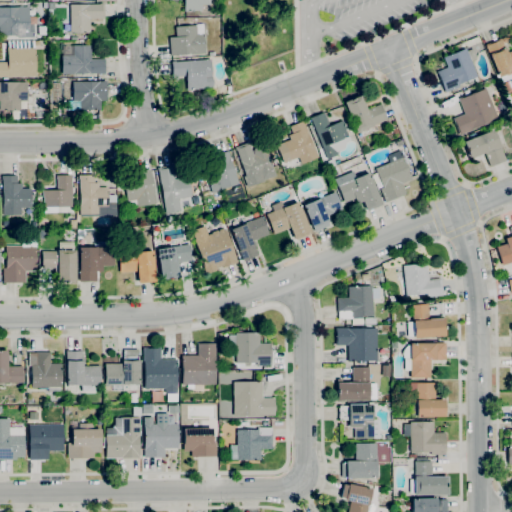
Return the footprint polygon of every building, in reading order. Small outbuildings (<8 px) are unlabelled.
[(191,11),(184,11),(184,0),(209,0),(209,5),(201,5),(201,10),(191,11)] [(90,33),(70,33),(69,4),(99,4),(99,3),(103,3),(103,6),(104,6),(104,16),(103,16),(103,19),(89,19),(90,33)] [(33,37),(17,37),(17,36),(0,36),(0,7),(28,7),(28,24),(33,24),(33,37)] [(170,55),(169,37),(176,37),(175,27),(196,25),(196,33),(203,33),(205,52),(170,55)] [(503,81),(501,76),(498,77),(490,58),(484,45),(500,38),(500,39),(504,37),(506,42),(503,43),(507,52),(511,50),(511,72),(510,74),(511,77),(503,81)] [(0,76),(0,62),(7,62),(6,41),(32,40),(32,47),(34,47),(35,76),(0,76)] [(104,74),(101,74),(102,74),(73,74),(61,74),(61,66),(61,55),(63,55),(63,46),(72,46),(72,45),(90,45),(90,58),(104,59),(104,74)] [(445,92),(436,71),(446,67),(442,57),(465,48),(466,51),(472,48),(476,58),(470,61),(476,76),(478,81),(475,82),(473,77),(471,78),(473,82),(468,84),(467,80),(458,84),(459,87),(445,92)] [(186,90),(185,76),(178,76),(178,81),(172,81),(171,61),(175,61),(175,62),(210,59),(212,77),(211,77),(212,88),(186,90)] [(79,110),(79,101),(72,101),(72,82),(102,81),(106,80),(106,94),(106,100),(100,101),(100,109),(79,110)] [(0,110),(0,82),(26,81),(27,101),(20,101),(20,110),(0,110)] [(511,91),(505,93),(501,84),(507,81),(511,91)] [(459,134),(452,118),(463,114),(457,98),(462,96),(485,88),(497,119),(485,123),(485,124),(481,125),(469,129),(469,131),(459,134)] [(356,133),(343,102),(360,95),(363,104),(365,103),(367,109),(380,104),(386,120),(372,125),(372,126),(356,133)] [(326,159),(311,120),(310,120),(309,118),(323,112),(329,125),(341,120),(349,140),(346,141),(343,149),(336,152),(337,155),(326,159)] [(298,157),(283,163),(275,145),(289,139),(288,135),(292,133),(289,126),(303,120),(305,124),(304,124),(317,157),(300,164),(298,157)] [(490,167),(484,153),(469,158),(463,142),(492,129),(495,137),(501,134),(505,142),(499,144),(505,160),(490,167)] [(397,147),(395,142),(401,139),(403,144),(397,147)] [(246,187),(243,176),(245,176),(236,151),(235,151),(234,147),(248,142),(252,154),(253,153),(252,150),(265,146),(268,154),(267,154),(275,176),(263,180),(263,181),(246,187)] [(385,202),(379,188),(382,187),(374,169),(389,162),(386,156),(400,150),(403,156),(402,157),(411,179),(401,183),(405,193),(385,202)] [(211,193),(204,172),(215,168),(211,156),(227,151),(228,154),(227,154),(238,183),(211,193)] [(327,168),(324,162),(332,159),(335,165),(327,168)] [(165,214),(158,172),(157,172),(157,168),(171,165),(173,179),(188,177),(191,196),(178,198),(180,211),(165,214)] [(136,207),(135,200),(126,201),(124,186),(133,185),(131,172),(149,169),(155,204),(136,207)] [(366,211),(362,201),(356,204),(354,198),(343,202),(337,186),(336,186),(333,179),(352,171),(355,178),(368,172),(381,204),(366,211)] [(2,215),(2,179),(1,179),(1,175),(16,175),(16,183),(21,183),(21,188),(30,188),(30,207),(20,208),(20,215),(2,215)] [(43,213),(43,207),(42,190),(56,190),(56,175),(71,175),(71,178),(71,207),(56,207),(56,213),(43,213)] [(79,216),(78,175),(93,175),(94,182),(98,182),(98,187),(107,187),(107,195),(115,195),(115,203),(116,203),(116,216),(79,216)] [(314,231),(312,227),(311,227),(302,205),(318,198),(334,191),(334,192),(337,191),(341,201),(339,202),(341,209),(325,216),(329,225),(314,231)] [(294,240),(289,228),(273,234),(265,214),(282,207),(297,201),(310,233),(294,240)] [(214,227),(208,222),(213,216),(220,221),(214,227)] [(243,261),(239,252),(229,229),(245,223),(244,223),(261,216),(268,234),(252,241),(254,245),(258,255),(243,261)] [(205,274),(201,263),(200,263),(198,256),(199,255),(194,241),(195,240),(191,230),(204,225),(207,235),(211,233),(211,232),(217,230),(217,231),(218,231),(218,229),(222,228),(223,229),(224,229),(233,253),(234,253),(237,262),(222,267),(221,265),(216,267),(217,269),(205,274)] [(511,261),(501,265),(495,247),(506,243),(504,238),(511,236),(509,227),(511,226),(511,261)] [(2,283),(2,267),(6,267),(5,246),(21,245),(21,238),(36,238),(36,248),(35,248),(35,271),(25,271),(25,282),(2,283)] [(160,280),(156,249),(173,246),(189,244),(191,261),(177,263),(179,278),(160,280)] [(95,281),(78,282),(78,247),(112,247),(113,266),(102,266),(102,271),(95,271),(95,281)] [(75,283),(67,283),(67,281),(57,281),(57,268),(41,268),(41,263),(38,263),(38,253),(41,253),(41,251),(56,250),(74,250),(75,283)] [(139,280),(138,276),(137,276),(136,271),(119,273),(117,253),(134,252),(152,250),(154,275),(152,275),(152,279),(139,280)] [(426,297),(426,294),(405,296),(402,265),(426,263),(428,279),(440,278),(442,295),(426,297)] [(351,325),(351,318),(338,319),(337,312),(336,312),(336,298),(348,297),(347,286),(371,285),(371,288),(378,288),(379,298),(372,298),(372,316),(362,316),(362,324),(351,325)] [(413,338),(413,336),(407,337),(406,322),(412,322),(411,305),(427,303),(428,318),(443,317),(444,336),(413,338)] [(364,362),(347,362),(347,345),(335,345),(335,328),(349,328),(376,328),(376,360),(364,360),(364,362)] [(270,366),(256,366),(256,363),(235,363),(235,345),(228,345),(228,335),(234,335),(234,333),(259,332),(259,343),(270,343),(270,366)] [(214,385),(180,384),(180,381),(181,381),(181,355),(197,355),(197,343),(215,343),(215,356),(214,356),(214,385)] [(426,379),(412,379),(412,378),(409,378),(409,370),(404,370),(404,358),(409,358),(404,358),(404,353),(403,353),(403,349),(407,345),(409,345),(409,343),(435,343),(445,343),(445,360),(435,360),(429,360),(429,378),(426,378),(426,379)] [(176,392),(164,392),(164,389),(144,389),(143,361),(142,361),(142,347),(160,347),(160,359),(176,359),(176,392)] [(112,391),(112,389),(109,389),(109,385),(105,385),(104,364),(121,363),(121,360),(123,360),(123,350),(137,349),(137,355),(137,360),(138,360),(139,384),(133,384),(123,384),(124,391),(112,391)] [(22,383),(7,383),(0,383),(0,350),(6,350),(6,360),(7,360),(7,366),(22,366),(22,383)] [(81,392),(81,385),(66,385),(65,360),(65,350),(82,350),(82,366),(100,366),(100,374),(102,374),(102,379),(100,379),(100,385),(92,385),(92,391),(81,392)] [(31,387),(30,366),(28,366),(28,353),(35,353),(35,352),(49,352),(49,363),(60,363),(60,387),(31,387)] [(368,400),(336,401),(336,383),(336,379),(341,379),(341,382),(351,382),(351,367),(359,367),(359,365),(365,364),(365,367),(368,367),(368,382),(368,400)] [(274,415),(233,416),(232,382),(261,381),(262,398),(274,398),(274,415)] [(444,417),(416,417),(415,401),(409,401),(409,383),(434,382),(434,399),(443,399),(444,417)] [(370,440),(365,440),(365,438),(354,439),(353,427),(348,427),(348,420),(339,420),(338,406),(348,406),(348,404),(371,404),(371,419),(378,419),(379,439),(370,439),(370,440)] [(164,457),(143,457),(143,425),(143,417),(152,417),(152,424),(155,424),(155,413),(167,413),(167,424),(177,424),(177,448),(164,448),(164,457)] [(114,424),(114,418),(119,418),(119,417),(139,417),(140,436),(138,436),(139,455),(140,455),(140,458),(120,458),(105,458),(105,434),(105,429),(110,429),(114,424)] [(16,459),(0,459),(0,418),(8,418),(8,427),(23,427),(23,435),(24,435),(24,457),(16,457),(16,459)] [(444,454),(430,454),(430,452),(409,452),(409,436),(402,436),(402,424),(409,424),(409,422),(433,421),(433,432),(444,432),(444,454)] [(67,458),(66,443),(71,443),(71,429),(78,429),(78,423),(92,423),(92,429),(100,429),(100,444),(100,452),(93,452),(93,458),(67,458)] [(47,459),(28,460),(28,424),(62,424),(62,450),(47,451),(47,459)] [(198,457),(190,457),(190,451),(182,451),(182,440),(180,440),(180,431),(182,431),(182,428),(211,428),(211,441),(216,441),(216,442),(217,442),(217,452),(216,452),(216,456),(198,457)] [(259,460),(236,460),(236,459),(229,459),(229,445),(236,445),(236,429),(257,429),(257,428),(270,428),(270,435),(271,435),(271,449),(259,449),(259,460)] [(345,479),(345,477),(341,477),(340,462),(342,462),(345,462),(345,461),(354,460),(354,443),(375,443),(376,462),(375,462),(376,478),(345,479)] [(413,495),(413,493),(408,493),(408,479),(413,479),(413,477),(414,477),(414,461),(415,461),(415,457),(427,457),(427,461),(431,461),(431,476),(446,476),(446,494),(413,495)] [(371,511),(347,511),(349,501),(343,500),(343,498),(340,497),(342,484),(347,485),(347,483),(371,488),(368,504),(373,505),(371,511)] [(411,511),(411,498),(436,498),(436,499),(447,499),(447,511),(411,511)]
